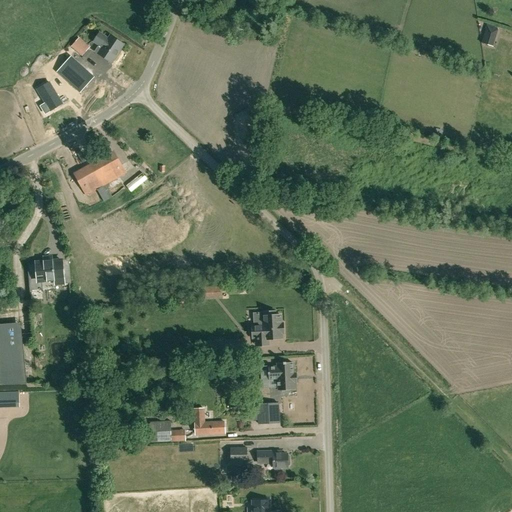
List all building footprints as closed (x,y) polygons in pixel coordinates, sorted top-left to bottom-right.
[(495,37),(497,29),(486,25),(484,34),(495,37)] [(110,35),(108,38),(100,32),(94,41),(99,44),(95,51),(94,51),(111,63),(111,62),(114,59),(115,59),(120,52),(119,52),(124,44),(110,35)] [(82,56),(90,47),(79,37),(71,47),(82,56)] [(93,78),(71,58),(57,73),(79,93),(93,78)] [(49,83),(36,91),(50,112),(62,104),(49,83)] [(97,189),(103,201),(104,202),(112,197),(105,185),(127,173),(114,150),(89,164),(91,168),(75,177),(81,188),(85,196),(97,189)] [(131,192),(148,180),(143,172),(126,185),(131,192)] [(42,292),(56,290),(55,285),(69,284),(66,261),(62,262),(62,258),(36,260),(36,263),(27,263),(29,281),(31,301),(43,300),(42,292)] [(282,323),(281,323),(281,315),(275,315),(275,311),(263,312),(264,325),(260,326),(260,337),(256,337),(256,339),(259,338),(259,345),(268,345),(268,339),(282,338),(281,334),(283,333),(282,323)] [(0,324),(0,385),(26,383),(21,322),(0,324)] [(208,344),(209,357),(209,359),(234,358),(233,343),(208,344)] [(277,374),(293,373),(293,363),(286,363),(286,362),(283,362),(283,363),(277,363),(277,366),(269,367),(269,366),(261,367),(269,367),(269,372),(268,372),(268,374),(269,374),(269,380),(277,379),(277,374)] [(277,374),(277,379),(278,390),(295,389),(295,383),(295,382),(294,382),(293,373),(277,374)] [(258,423),(279,422),(278,403),(257,404),(258,423)] [(195,434),(225,433),(224,422),(204,423),(203,408),(194,409),(195,423),(195,434)] [(171,431),(171,421),(150,422),(151,442),(185,440),(184,430),(171,431)] [(230,463),(248,463),(247,448),(230,448),(230,463)] [(281,451),(257,451),(258,462),(273,462),(273,466),(274,466),(274,467),(279,467),(280,466),(287,466),(288,464),(288,455),(287,454),(287,453),(281,453),(281,451)] [(263,470),(254,470),(254,478),(263,478),(263,470)] [(269,511),(269,500),(252,500),(252,511),(269,511)]
